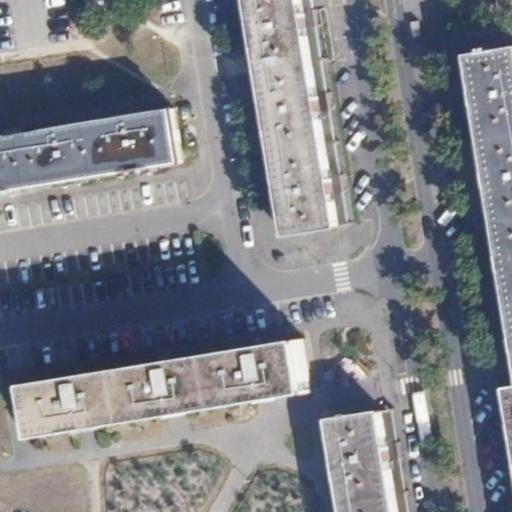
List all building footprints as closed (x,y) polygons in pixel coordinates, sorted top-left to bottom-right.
[(304,0),(250,0),(289,236),(341,228),(304,0)] [(511,48),(470,55),(511,314),(511,387),(510,388),(511,402),(511,48)] [(0,138),(0,192),(184,162),(176,110),(0,138)] [(306,340),(33,384),(42,437),(314,391),(306,340)] [(399,511),(391,461),(383,411),(331,419),(340,471),(346,511),(399,511)]
